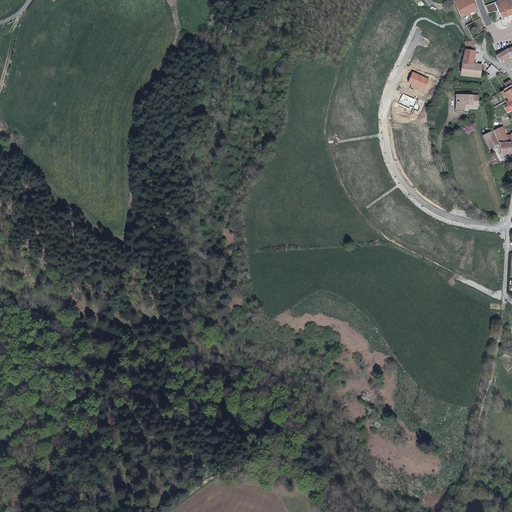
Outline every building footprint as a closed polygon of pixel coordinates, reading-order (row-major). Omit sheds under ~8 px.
[(477,10),(472,0),(457,0),(454,2),(461,17),(477,10)] [(511,7),(511,4),(511,0),(501,0),(495,3),(499,11),(502,19),(511,14),(511,7)] [(489,14),(499,11),(495,3),(486,7),(489,14)] [(465,41),(465,50),(475,51),(473,46),(471,41),(465,41)] [(510,69),(511,68),(511,47),(505,51),(496,56),(500,62),(504,60),(510,69)] [(475,51),(465,50),(462,65),(461,76),(480,78),(481,65),(473,64),(476,51),(475,51)] [(494,78),(496,76),(500,71),(491,65),(486,71),(494,78)] [(429,80),(413,73),(408,83),(424,90),(429,80)] [(417,101),(403,94),(399,104),(409,109),(410,107),(414,108),(413,110),(419,113),(424,102),(418,99),(417,101)] [(478,96),(457,95),(456,110),(464,110),(464,106),(464,104),(478,105),(478,96)] [(499,143),(509,143),(503,128),(494,131),(493,131),(499,143)] [(483,136),(489,148),(499,143),(493,131),(483,136)] [(502,155),(511,153),(511,142),(509,143),(499,143),(502,155)]
